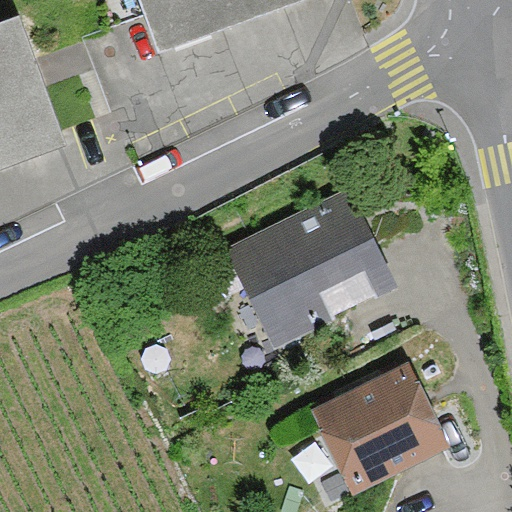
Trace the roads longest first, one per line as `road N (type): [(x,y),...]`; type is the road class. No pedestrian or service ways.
road 1 (residential): [(461,40),(0,272)]
road 2 (residential): [(461,40),(511,168)]
